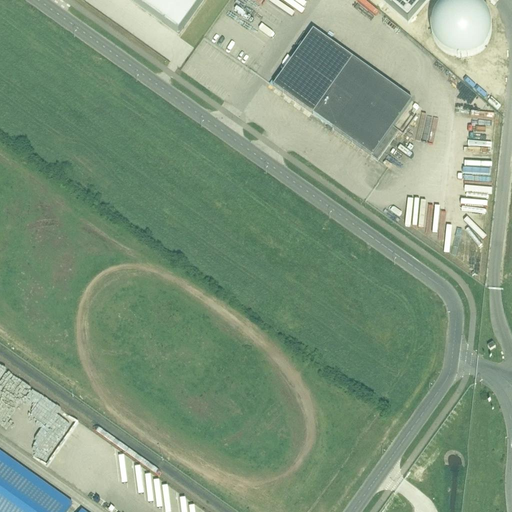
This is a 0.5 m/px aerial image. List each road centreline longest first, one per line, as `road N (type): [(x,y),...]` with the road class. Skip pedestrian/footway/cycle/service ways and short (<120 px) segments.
road 1 (tertiary): [(353,511),(450,375),(453,301),(36,0)]
road 2 (unknown): [(511,350),(500,335),(494,289),(511,106)]
